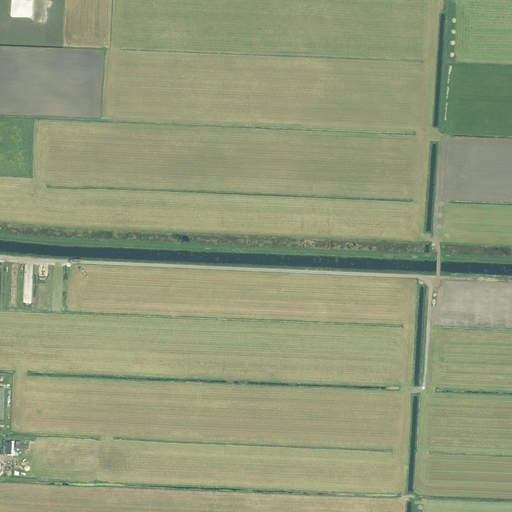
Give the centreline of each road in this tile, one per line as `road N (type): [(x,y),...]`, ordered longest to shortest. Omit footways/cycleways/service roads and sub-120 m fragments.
road 1 (track): [(423,388),(437,278),(511,281)]
road 2 (track): [(437,278),(439,143)]
